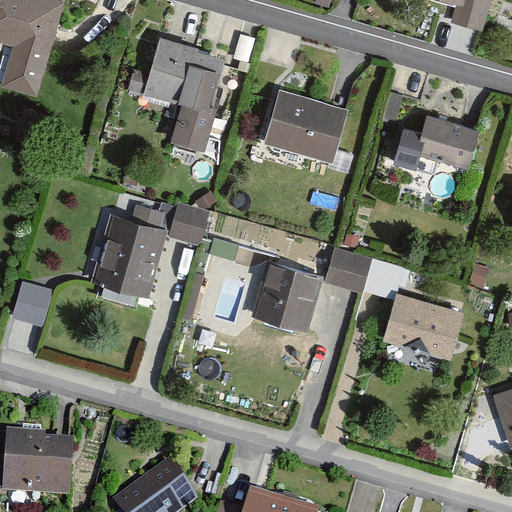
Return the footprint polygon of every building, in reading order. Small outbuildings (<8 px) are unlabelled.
[(62,1),(57,0),(0,0),(0,40),(17,45),(6,84),(38,92),(62,1)] [(432,0),(457,6),(464,8),(465,0),(432,0)] [(198,49),(159,38),(149,72),(134,67),(128,88),(181,104),(170,143),(205,153),(217,110),(210,108),(223,61),(196,53),(198,49)] [(335,162),(348,111),(278,93),(264,144),(335,162)] [(479,132),(427,118),(422,136),(403,131),(394,165),(434,176),(438,162),(469,171),(479,132)] [(209,213),(179,204),(169,238),(199,247),(209,213)] [(168,233),(116,218),(96,284),(149,299),(168,233)] [(371,258),(334,248),(325,284),(361,293),(371,258)] [(322,279),(268,264),(253,318),(307,333),(322,279)] [(53,290),(23,282),(14,319),(44,326),(53,290)] [(464,313),(395,296),(384,341),(453,359),(464,313)] [(511,391),(495,397),(511,445),(511,391)] [(3,488),(70,491),(73,433),(46,432),(46,428),(6,426),(3,488)] [(114,496),(124,511),(174,511),(199,495),(171,456),(114,496)] [(250,485),(242,511),(317,511),(320,504),(250,485)] [(240,511),(242,507),(221,500),(217,511),(240,511)]
